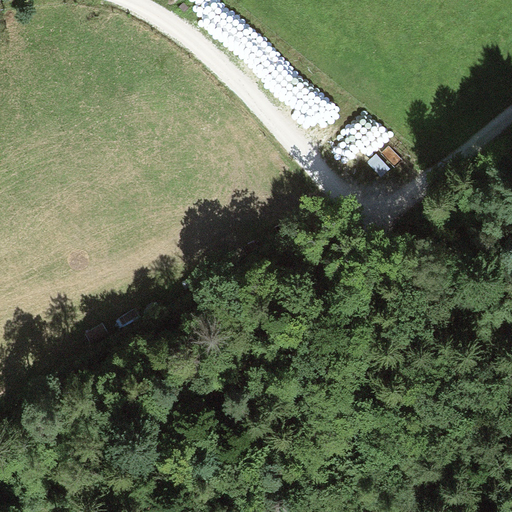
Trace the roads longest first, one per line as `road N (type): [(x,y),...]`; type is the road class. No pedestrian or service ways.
road 1 (track): [(364,224),(224,67),(170,23),(121,0)]
road 2 (track): [(364,224),(373,264),(356,361),(321,450),(284,511)]
road 3 (track): [(511,387),(486,386),(431,404),(321,450)]
road 4 (track): [(511,108),(364,224)]
